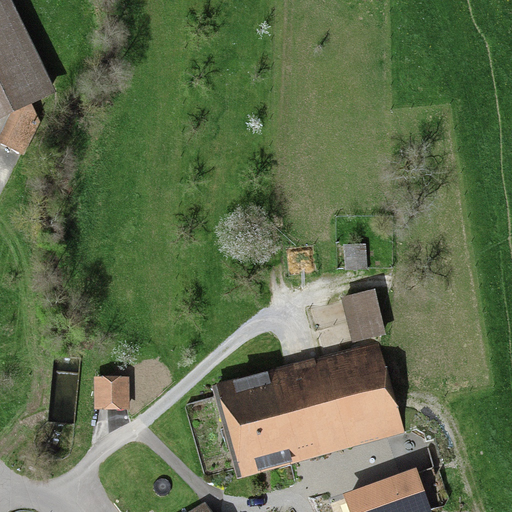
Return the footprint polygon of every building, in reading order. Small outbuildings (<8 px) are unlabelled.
[(5,0),(0,0),(0,123),(28,110),(52,99),(5,0)] [(38,129),(28,110),(7,121),(0,135),(0,152),(21,163),(38,129)] [(262,384),(230,393),(251,465),(295,453),(293,446),(395,418),(379,359),(264,391),(262,384)] [(127,380),(96,380),(96,407),(127,407),(127,380)] [(413,473),(349,497),(354,511),(426,511),(428,511),(413,473)]
